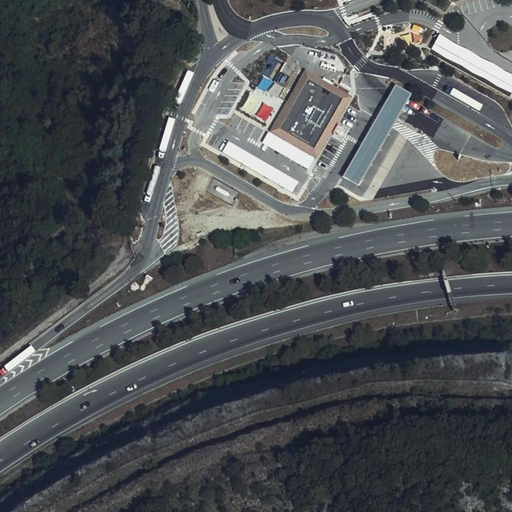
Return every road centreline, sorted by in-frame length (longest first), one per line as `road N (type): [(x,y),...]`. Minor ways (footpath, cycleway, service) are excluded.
road 1 (motorway): [(511,223),(360,244),(269,269),(149,316),(0,402)]
road 2 (motorway): [(0,454),(122,383),(269,326),(409,293),(511,284)]
road 3 (motorway): [(144,254),(132,273),(0,374)]
road 4 (unknown): [(299,214),(243,224),(139,265)]
